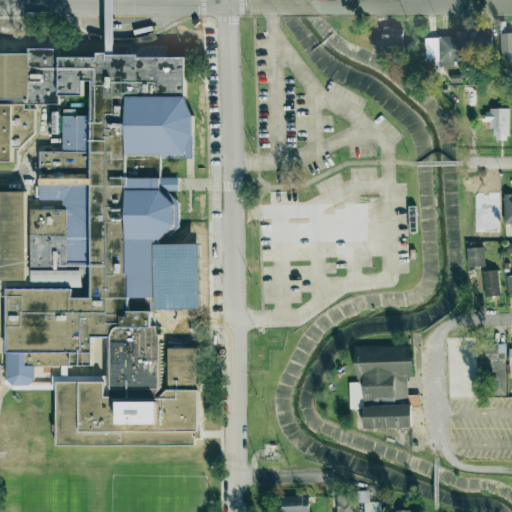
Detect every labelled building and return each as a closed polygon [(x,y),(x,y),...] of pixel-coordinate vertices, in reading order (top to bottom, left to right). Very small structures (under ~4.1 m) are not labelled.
[(312,40),(296,16),(285,23),(301,47),(312,40)] [(499,21),(505,21),(505,33),(511,32),(511,62),(501,62),(499,21)] [(404,28),(383,27),(382,41),(376,41),(376,49),(403,50),(404,28)] [(469,31),(470,53),(491,52),(490,30),(469,31)] [(425,37),(425,60),(436,60),(437,66),(458,66),(458,61),(467,60),(466,31),(456,31),(456,37),(425,37)] [(326,53),(318,44),(306,54),(314,63),(326,53)] [(196,446),(55,445),(56,387),(1,386),(0,386),(0,192),(40,192),(40,152),(62,152),(62,116),(91,116),(92,95),(35,98),(35,133),(12,160),(0,160),(0,52),(185,50),(185,159),(161,158),(161,189),(178,203),(178,225),(156,246),(155,326),(162,347),(197,347),(196,446)] [(493,121),(493,140),(509,140),(509,110),(485,109),(485,121),(493,121)] [(162,190),(178,190),(179,179),(162,178),(162,190)] [(511,194),(504,194),(503,224),(511,223),(511,194)] [(469,268),(486,265),(483,247),(466,249),(469,268)] [(498,270),(484,271),(484,296),(499,296),(498,270)] [(159,326),(186,326),(186,312),(159,312),(159,326)] [(179,326),(171,327),(171,345),(180,345),(179,326)] [(506,394),(505,343),(481,344),(482,395),(506,394)] [(411,405),(365,406),(364,401),(408,400),(407,377),(413,377),(412,345),(356,347),(357,383),(350,383),(350,409),(364,408),(364,429),(412,427),(411,405)] [(364,511),(381,511),(381,501),(369,502),(369,491),(358,491),(359,502),(364,502),(364,511)] [(351,511),(352,495),(336,495),(335,511),(351,511)] [(309,511),(309,496),(281,496),(281,511),(309,511)]
